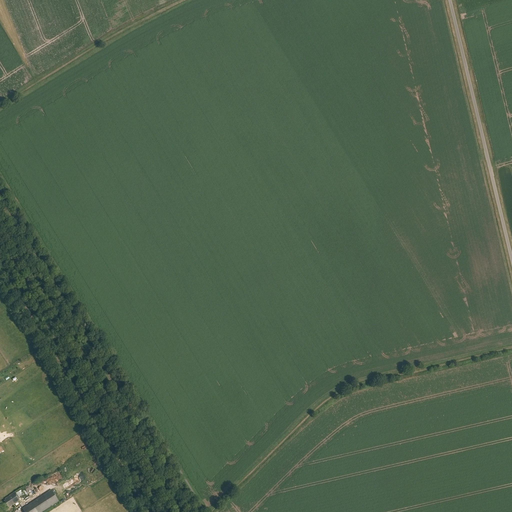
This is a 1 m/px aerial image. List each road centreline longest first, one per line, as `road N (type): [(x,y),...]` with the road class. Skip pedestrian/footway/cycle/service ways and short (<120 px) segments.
road 1 (track): [(511,346),(340,391),(210,511)]
road 2 (track): [(0,263),(150,511)]
road 3 (unclassified): [(511,260),(449,0)]
